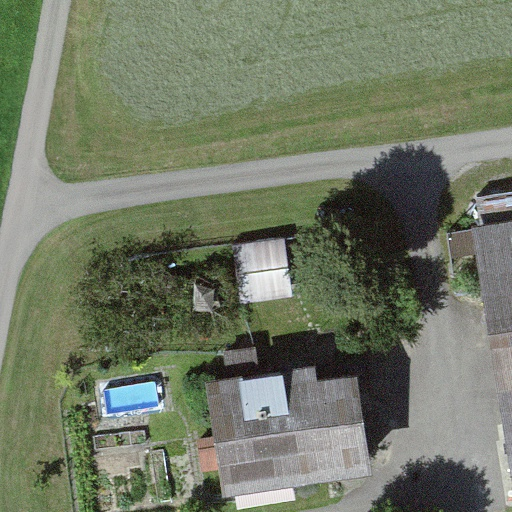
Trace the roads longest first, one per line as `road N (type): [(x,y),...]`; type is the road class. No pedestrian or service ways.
road 1 (track): [(511,140),(15,199)]
road 2 (track): [(408,158),(475,498),(399,511)]
road 3 (track): [(42,0),(15,199)]
